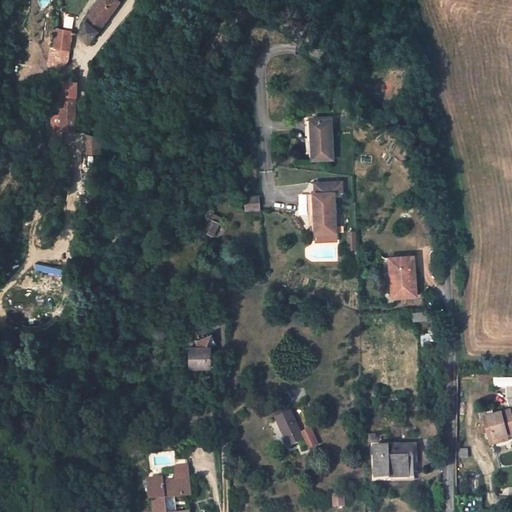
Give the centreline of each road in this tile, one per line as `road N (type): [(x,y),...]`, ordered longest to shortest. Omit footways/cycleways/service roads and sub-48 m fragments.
road 1 (unclassified): [(449,511),(452,368),(443,203),(432,150),(305,43)]
road 2 (track): [(305,43),(269,19),(230,22),(203,69),(138,121)]
road 3 (unknown): [(319,53),(279,48),(257,62),(267,199)]
road 4 (unclassified): [(128,0),(88,54),(82,129)]
